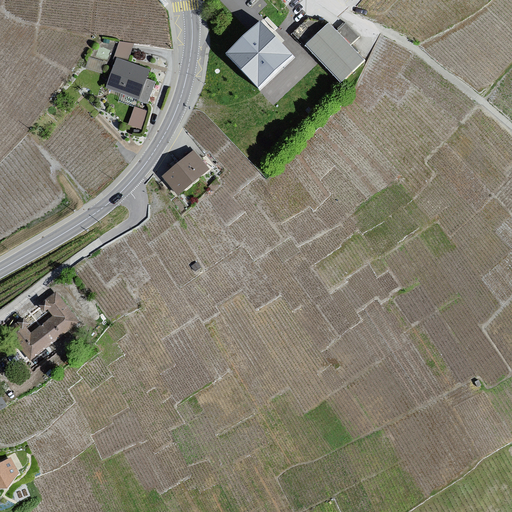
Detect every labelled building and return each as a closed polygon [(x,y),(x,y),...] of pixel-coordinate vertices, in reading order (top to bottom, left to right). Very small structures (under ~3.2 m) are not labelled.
[(293,55),(260,21),(226,53),(258,88),(293,55)] [(328,22),(305,45),(343,82),(366,58),(352,44),(359,37),(344,22),(337,30),(328,22)] [(119,37),(115,52),(130,55),(133,40),(119,37)] [(118,59),(107,90),(149,105),(157,84),(148,81),(151,71),(118,59)] [(128,123),(142,128),(148,108),(134,104),(128,123)] [(194,150),(164,176),(181,196),(212,169),(194,150)] [(29,324),(24,317),(6,331),(29,361),(80,322),(56,292),(40,305),(44,311),(49,308),(55,315),(31,333),(26,326),(29,324)] [(0,487),(6,487),(18,472),(11,458),(0,462),(0,487)]
